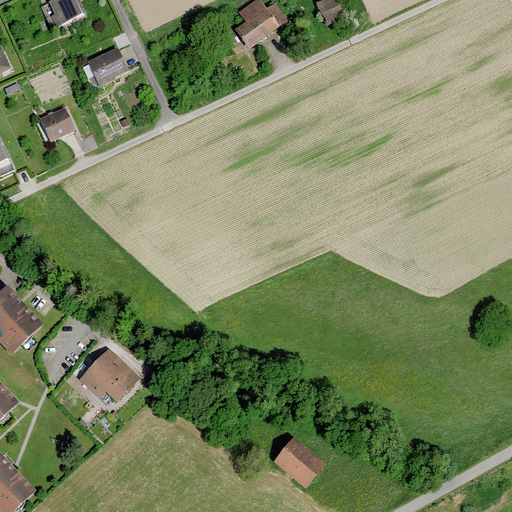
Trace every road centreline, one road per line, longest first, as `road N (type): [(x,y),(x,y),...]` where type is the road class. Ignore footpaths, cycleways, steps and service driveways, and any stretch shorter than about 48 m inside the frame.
road 1 (unclassified): [(173,124),(432,0)]
road 2 (unclassified): [(0,200),(173,124)]
road 3 (residential): [(0,244),(86,325),(48,371)]
road 4 (residential): [(115,0),(173,124)]
road 5 (unclassified): [(402,511),(511,450)]
